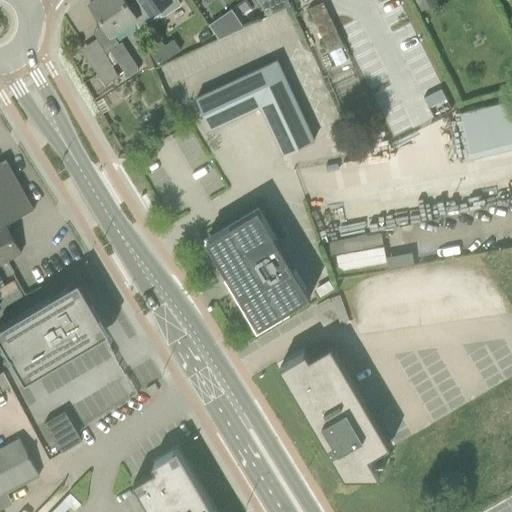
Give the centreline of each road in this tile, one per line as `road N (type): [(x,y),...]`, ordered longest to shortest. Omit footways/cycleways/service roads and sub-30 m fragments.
road 1 (tertiary): [(214,390),(58,135)]
road 2 (unclassified): [(90,511),(113,449),(214,390)]
